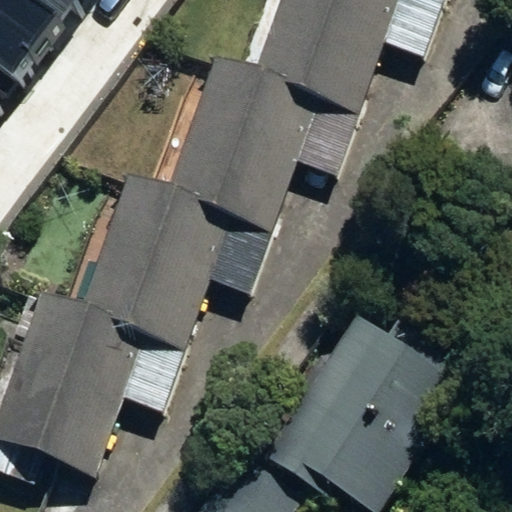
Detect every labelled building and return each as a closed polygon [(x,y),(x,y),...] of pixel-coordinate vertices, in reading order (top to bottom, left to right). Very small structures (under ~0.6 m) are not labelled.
[(36,0),(89,35),(112,0),(36,0)] [(365,127),(409,0),(298,0),(264,93),(365,127)] [(423,0),(453,10),(456,0),(423,0)] [(44,20),(0,83),(0,113),(48,146),(106,63),(44,20)] [(278,248),(327,115),(224,80),(177,213),(278,248)] [(191,364),(238,234),(138,200),(90,327),(191,364)] [(0,458),(99,494),(150,351),(51,314),(0,454),(0,458)] [(340,511),(341,510),(344,511),(401,511),(469,409),(464,406),(476,387),(408,343),(394,364),(364,346),(275,482),(319,511),(340,511)] [(230,511),(305,511),(255,477),(230,511)]
